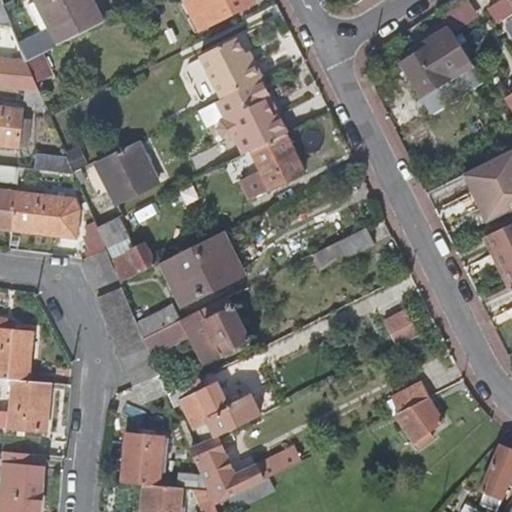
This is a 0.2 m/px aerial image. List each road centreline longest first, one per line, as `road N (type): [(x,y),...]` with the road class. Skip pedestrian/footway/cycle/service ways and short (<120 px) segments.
road 1 (residential): [(511,398),(328,48)]
road 2 (residential): [(83,511),(96,356),(58,279),(0,269)]
